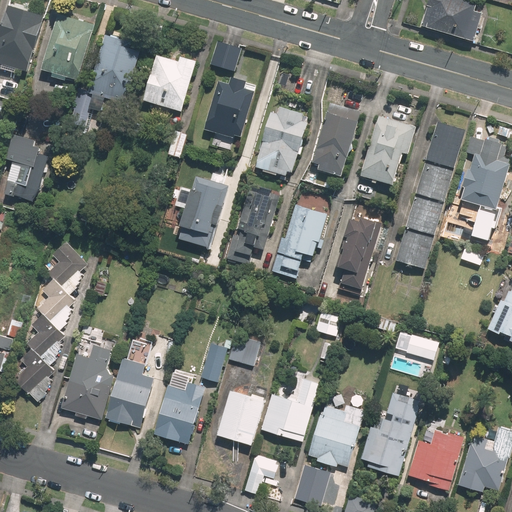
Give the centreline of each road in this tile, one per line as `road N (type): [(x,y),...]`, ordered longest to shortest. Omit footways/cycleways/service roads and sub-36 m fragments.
road 1 (tertiary): [(201,511),(0,452)]
road 2 (residential): [(352,42),(209,0)]
road 3 (residential): [(511,88),(372,48)]
